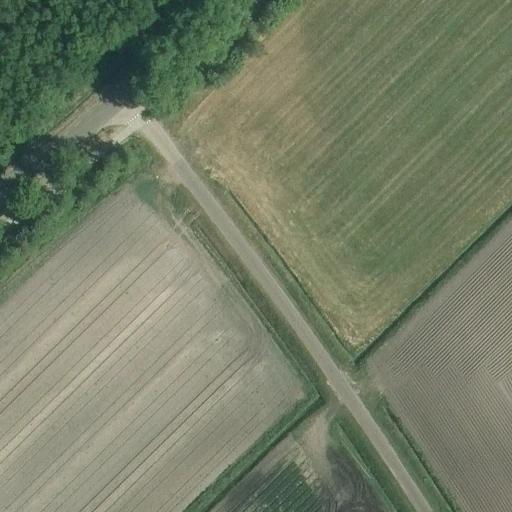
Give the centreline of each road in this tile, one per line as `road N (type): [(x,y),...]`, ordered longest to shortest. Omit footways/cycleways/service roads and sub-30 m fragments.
road 1 (unclassified): [(422,511),(240,247),(121,99)]
road 2 (tertiary): [(0,194),(121,99)]
road 3 (tertiary): [(121,99),(209,0)]
